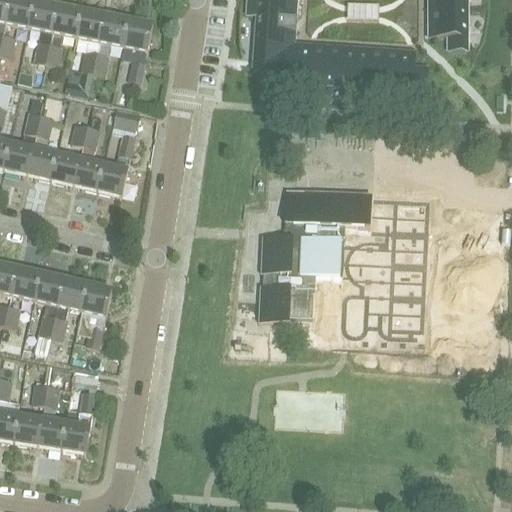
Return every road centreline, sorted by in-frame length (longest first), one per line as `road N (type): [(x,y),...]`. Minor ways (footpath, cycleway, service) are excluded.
road 1 (residential): [(163,259),(201,1)]
road 2 (residential): [(113,505),(128,482),(163,259)]
road 3 (residential): [(163,259),(0,223)]
